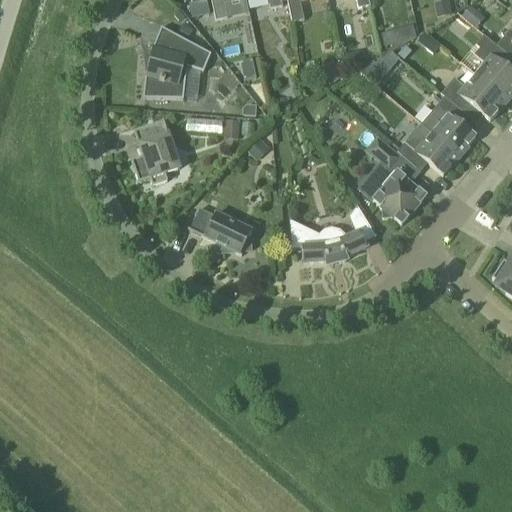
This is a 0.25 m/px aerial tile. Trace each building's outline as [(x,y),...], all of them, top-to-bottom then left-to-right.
[(206,0),(188,4),(191,18),(208,14),(206,0)] [(210,0),(215,23),(228,20),(224,5),(246,1),(245,0),(210,0)] [(245,0),(246,1),(250,0),(267,0),(270,11),(282,9),(280,0),(245,0)] [(304,22),(299,0),(295,0),(287,2),(292,25),(304,22)] [(355,0),(358,11),(370,8),(368,0),(355,0)] [(447,0),(433,3),(436,18),(451,15),(447,0)] [(467,11),(460,18),(464,21),(475,30),(483,20),(471,8),(467,11)] [(458,16),(450,21),(456,27),(464,21),(460,18),(458,16)] [(145,79),(142,102),(183,102),(183,101),(198,102),(200,74),(203,75),(211,57),(161,30),(152,51),(145,79)] [(511,33),(510,31),(496,48),(511,62),(511,61),(511,33)] [(393,33),(381,36),(384,49),(396,45),(393,33)] [(485,67),(475,79),(506,105),(511,97),(511,77),(504,71),(511,62),(496,48),(484,38),(475,48),(479,51),(474,57),(485,67)] [(402,49),(396,55),(404,60),(411,51),(405,47),(402,49)] [(359,52),(344,56),(347,67),(362,63),(359,52)] [(381,61),(376,64),(387,74),(399,61),(392,55),(381,61)] [(335,63),(323,70),(332,84),(343,76),(335,63)] [(454,81),(441,96),(461,114),(468,106),(490,124),(506,105),(475,79),(465,90),(454,81)] [(297,89),(286,96),(293,107),(304,100),(297,89)] [(444,100),(421,128),(459,160),(475,141),(456,125),(463,116),(461,114),(441,96),(440,97),(444,100)] [(242,112),(242,120),(255,120),(256,109),(246,109),(242,112)] [(239,140),(240,121),(226,120),(225,139),(239,140)] [(164,125),(134,135),(142,160),(131,164),(138,185),(150,182),(152,189),(167,184),(165,177),(179,172),(164,125)] [(421,128),(404,146),(397,155),(401,158),(416,171),(423,163),(443,179),(459,160),(421,128)] [(257,162),(270,150),(260,140),(248,152),(257,162)] [(376,140),(364,155),(379,167),(388,174),(400,159),(376,140)] [(379,167),(368,180),(383,192),(372,204),(382,212),(382,222),(392,221),(401,229),(425,200),(410,187),(406,184),(416,171),(401,158),(400,159),(388,174),(379,167)] [(363,243),(374,238),(358,211),(351,220),(358,236),(346,241),(345,240),(344,238),(343,237),(341,235),(340,234),(338,233),(336,233),(333,232),(330,232),(329,232),(327,233),(325,234),(323,235),(321,236),(320,237),(319,239),(291,225),(291,223),(289,223),(291,252),(301,251),(302,267),(326,265),(327,269),(346,264),(344,261),(366,251),(363,243)] [(200,212),(189,233),(214,245),(224,250),(225,256),(235,255),(239,258),(241,255),(251,254),(250,241),(248,240),(251,234),(215,216),(214,218),(200,212)] [(511,262),(508,267),(503,263),(492,282),(508,292),(505,296),(511,300),(511,262)]
